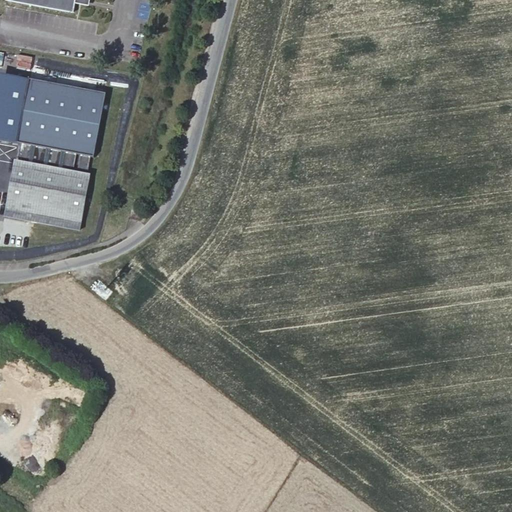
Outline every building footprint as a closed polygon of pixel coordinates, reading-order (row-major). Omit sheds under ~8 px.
[(9,0),(74,12),(76,4),(76,0),(9,0)] [(18,59),(17,70),(30,72),(32,61),(18,59)] [(0,120),(0,140),(20,144),(31,80),(8,76),(0,120)] [(107,93),(31,80),(20,144),(23,144),(33,146),(37,146),(48,149),(52,149),(63,151),(67,152),(78,154),(82,154),(92,156),(96,157),(107,93)] [(33,146),(23,144),(20,162),(30,164),(33,146)] [(37,146),(34,165),(45,167),(48,149),(37,146)] [(52,149),(49,168),(60,170),(63,151),(52,149)] [(67,152),(64,170),(75,173),(78,154),(67,152)] [(82,154),(78,173),(88,176),(92,156),(82,154)] [(16,164),(7,214),(83,229),(92,179),(88,178),(88,176),(78,173),(78,176),(74,176),(75,173),(64,170),(63,173),(59,172),(60,170),(49,168),(48,170),(45,170),(45,167),(34,165),(33,167),(30,167),(30,164),(20,162),(20,165),(16,164)]
